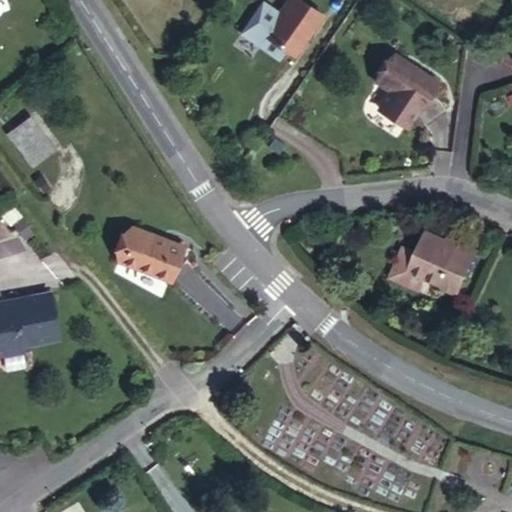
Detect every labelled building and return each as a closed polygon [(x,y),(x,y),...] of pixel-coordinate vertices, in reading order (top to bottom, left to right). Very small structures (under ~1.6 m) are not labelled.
[(284,50),(293,56),(320,16),(297,0),(286,0),(277,14),(263,35),(280,47),(284,50)] [(263,35),(277,14),(261,2),(240,32),(273,56),(280,47),(263,35)] [(284,50),(280,47),(273,56),(278,59),(284,50)] [(419,110),(420,110),(437,84),(393,55),(376,81),(392,92),(419,110)] [(419,110),(392,92),(380,110),(407,128),(419,110)] [(52,150),(29,119),(9,134),(32,164),(52,150)] [(274,139),(267,149),(278,156),(285,146),(274,139)] [(180,246),(128,226),(115,259),(167,279),(180,246)] [(422,283),(424,279),(441,286),(442,284),(459,292),(477,251),(460,243),(459,247),(426,233),(417,254),(404,248),(390,278),(409,287),(422,283)] [(422,283),(409,287),(418,291),(422,283)] [(456,298),(459,292),(442,284),(441,286),(438,291),(456,298)] [(0,356),(3,357),(24,354),(23,348),(59,341),(51,296),(0,304),(0,356)] [(349,371),(342,381),(352,387),(340,405),(365,422),(384,393),(349,371)]
